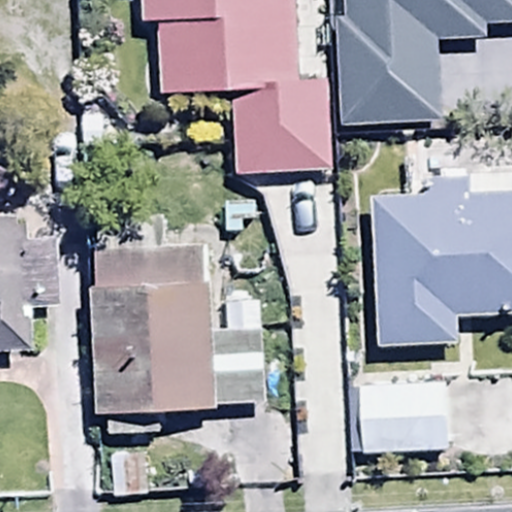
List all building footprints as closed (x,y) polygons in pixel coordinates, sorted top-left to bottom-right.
[(299,80),(295,0),(137,0),(138,25),(157,24),(158,94),(231,93),(232,175),(327,174),(325,79),(299,80)] [(511,0),(341,0),(342,14),(332,15),(337,126),(440,121),(437,41),(485,39),(485,23),(511,22),(511,0)] [(371,194),(373,344),(457,343),(456,315),(511,313),(511,191),(467,193),(467,175),(433,176),(434,193),(371,194)] [(18,216),(0,216),(0,354),(22,353),(21,308),(59,307),(57,237),(18,238),(18,216)] [(94,285),(89,286),(94,438),(160,437),(159,409),(262,406),(258,300),(221,301),(222,332),(210,333),(208,245),(166,247),(165,216),(92,218),(94,285)]
